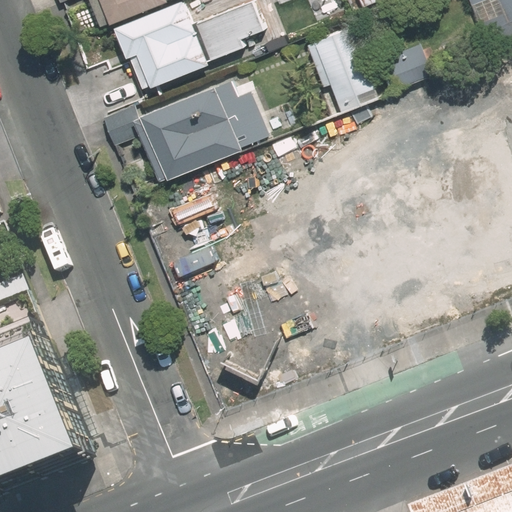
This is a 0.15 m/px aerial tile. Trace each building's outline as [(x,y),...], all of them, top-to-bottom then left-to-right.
[(260,0),(251,0),(200,21),(198,22),(189,0),(183,0),(121,26),(134,56),(136,61),(94,77),(105,105),(147,88),(158,84),(216,60),(251,46),(247,37),(271,27),(260,0)] [(97,0),(109,27),(174,0),(97,0)] [(511,0),(475,0),(496,50),(511,44),(511,0)] [(356,26),(320,39),(344,103),(380,90),(356,26)] [(440,70),(428,42),(388,58),(399,87),(440,70)] [(252,61),(109,112),(120,142),(149,132),(166,180),(252,149),(250,142),(278,132),(252,61)] [(511,93),(502,97),(511,120),(511,93)] [(433,193),(443,220),(475,306),(511,291),(511,218),(484,142),(452,156),(462,182),(433,193)] [(270,152),(192,184),(222,260),(258,246),(244,211),(287,194),(270,152)] [(51,328),(37,292),(0,306),(0,504),(112,460),(56,325),(51,328)] [(511,511),(511,492),(463,511),(511,511)]
